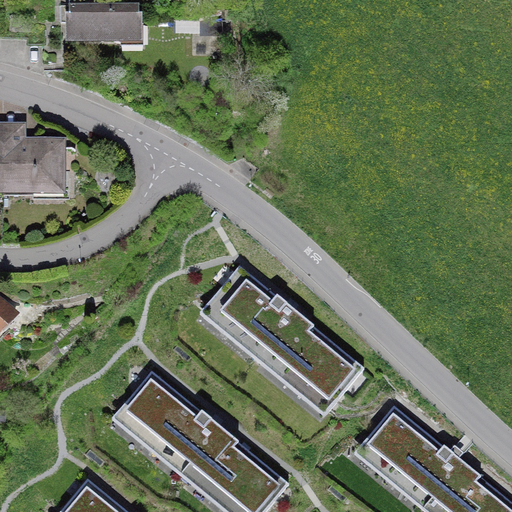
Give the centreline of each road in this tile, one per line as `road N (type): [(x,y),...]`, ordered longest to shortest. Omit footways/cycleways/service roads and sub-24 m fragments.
road 1 (residential): [(511,447),(279,231),(168,156)]
road 2 (residential): [(168,156),(133,210),(101,236),(63,252),(0,259)]
road 3 (residential): [(168,156),(95,119),(0,86)]
